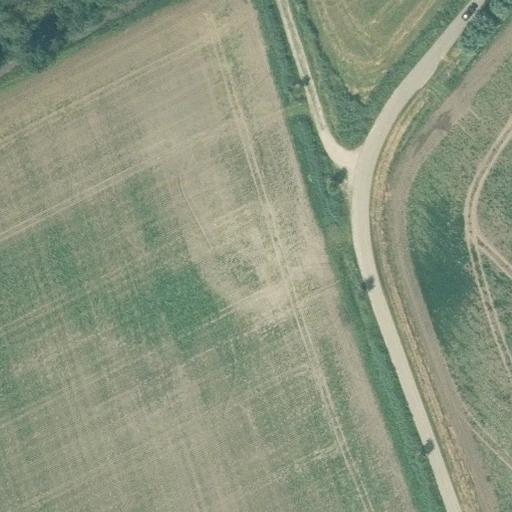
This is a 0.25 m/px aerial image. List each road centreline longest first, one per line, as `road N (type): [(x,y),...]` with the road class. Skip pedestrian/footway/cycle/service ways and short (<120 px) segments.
road 1 (unclassified): [(454,511),(363,254),(359,183),(385,118),(482,0)]
road 2 (track): [(281,0),(324,136),(359,183)]
